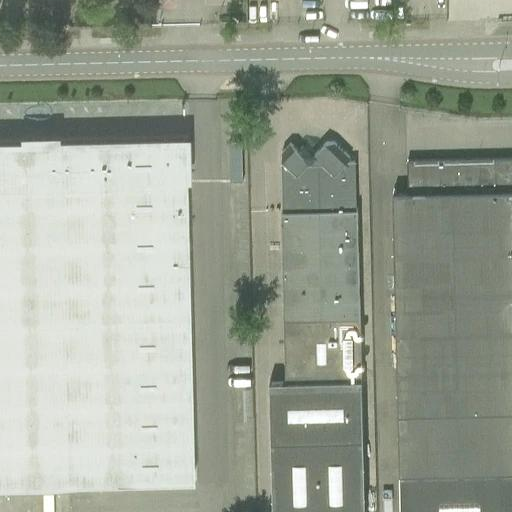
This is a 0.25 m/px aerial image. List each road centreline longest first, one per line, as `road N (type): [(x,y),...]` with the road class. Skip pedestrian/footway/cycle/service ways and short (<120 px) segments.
road 1 (unknown): [(213,511),(197,0)]
road 2 (unknown): [(263,71),(266,511)]
road 3 (unclassified): [(0,77),(428,68)]
road 4 (unknown): [(384,130),(387,362)]
road 5 (unknown): [(384,130),(511,128)]
